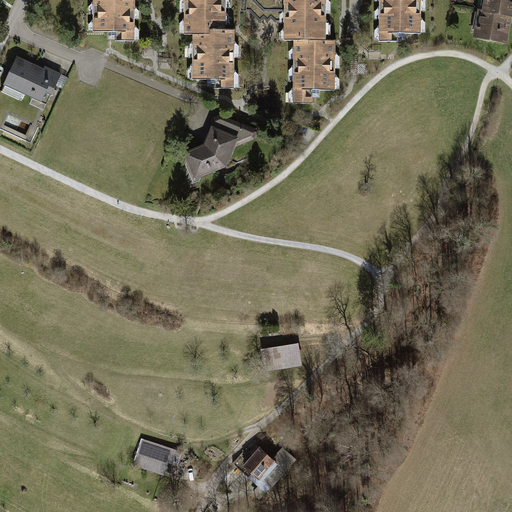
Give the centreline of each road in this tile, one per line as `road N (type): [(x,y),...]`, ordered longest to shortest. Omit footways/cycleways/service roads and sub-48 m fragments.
road 1 (track): [(0,148),(131,209),(348,256),(378,276),(378,306),(369,319),(228,462),(199,511)]
road 2 (track): [(189,220),(266,188),(398,62),(424,52),(475,57),(511,85)]
road 3 (track): [(463,157),(492,181),(496,217),(452,354),(384,511)]
road 4 (track): [(381,286),(437,217),(494,68)]
